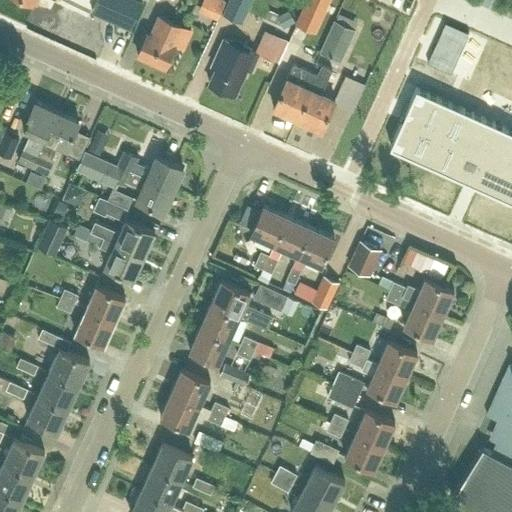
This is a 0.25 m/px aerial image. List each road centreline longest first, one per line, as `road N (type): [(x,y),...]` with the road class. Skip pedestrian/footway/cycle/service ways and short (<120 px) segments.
road 1 (residential): [(69,511),(244,141)]
road 2 (unclassified): [(507,269),(244,141)]
road 3 (unclassified): [(391,511),(507,269)]
road 4 (unclassified): [(244,141),(0,32)]
